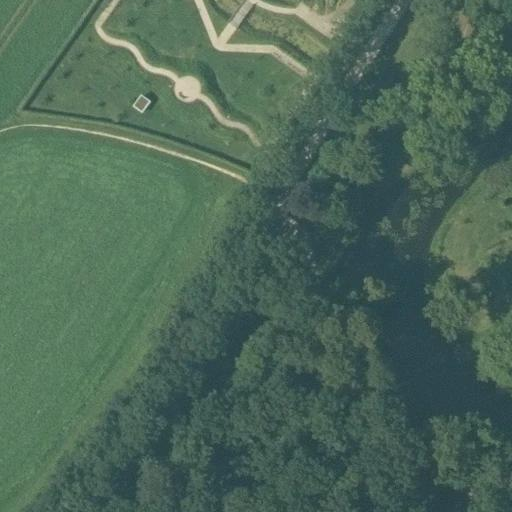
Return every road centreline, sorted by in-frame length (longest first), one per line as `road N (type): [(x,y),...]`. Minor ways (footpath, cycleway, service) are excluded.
road 1 (track): [(278,196),(317,342),(344,394),(381,434),(459,486),(511,507)]
road 2 (track): [(278,196),(179,371),(76,511)]
road 3 (track): [(0,131),(41,125),(141,144),(278,196)]
road 4 (track): [(400,0),(278,196)]
